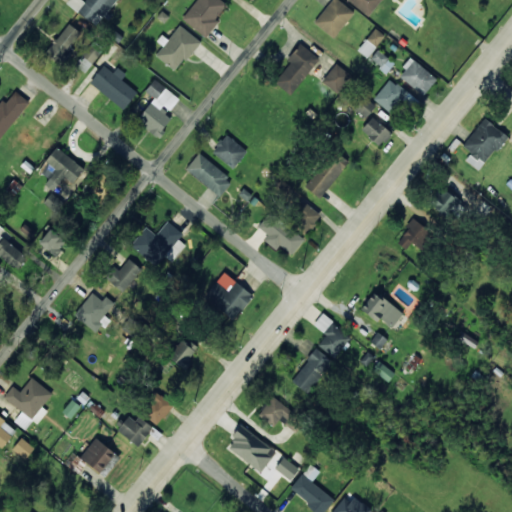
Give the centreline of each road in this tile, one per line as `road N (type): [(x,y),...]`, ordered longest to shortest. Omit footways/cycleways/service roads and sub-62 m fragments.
road 1 (secondary): [(126,511),(511,35)]
road 2 (residential): [(0,359),(291,0)]
road 3 (residential): [(303,295),(0,45)]
